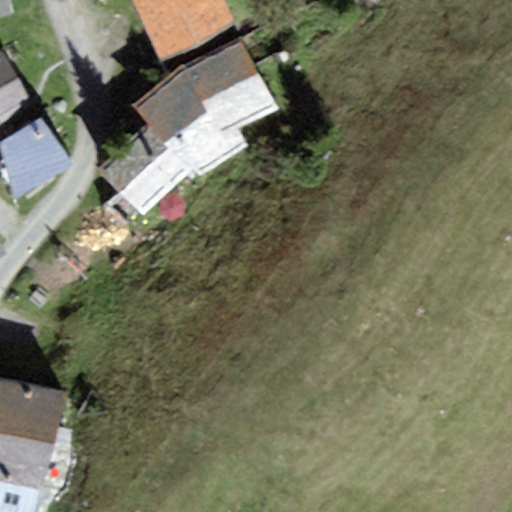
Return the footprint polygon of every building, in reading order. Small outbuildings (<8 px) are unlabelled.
[(23,0),(0,0),(0,29),(28,23),(23,0)] [(221,0),(137,0),(165,63),(236,33),(221,0)] [(288,115),(257,46),(205,70),(150,110),(167,123),(120,165),(158,212),(197,176),(252,155),(242,137),(288,115)] [(0,130),(27,115),(0,68),(0,130)] [(82,173),(52,130),(0,153),(0,159),(17,210),(82,173)] [(48,398),(0,385),(0,484),(23,491),(48,398)]
